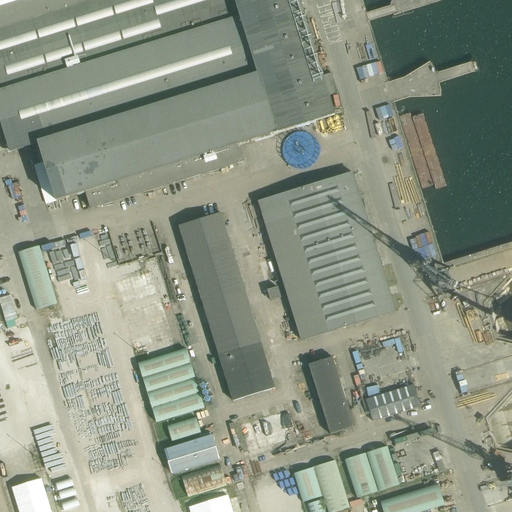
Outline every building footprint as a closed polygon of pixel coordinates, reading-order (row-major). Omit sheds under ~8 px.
[(300,0),(0,0),(0,118),(11,153),(29,148),(46,205),(86,192),(91,209),(245,162),(240,145),(336,115),(300,0)] [(396,312),(353,172),(258,202),(301,341),(396,312)] [(233,401),(276,388),(221,213),(179,226),(233,401)] [(40,248),(19,254),(37,311),(58,305),(40,248)] [(152,272),(116,283),(123,306),(159,295),(152,272)] [(271,301),(282,298),(278,287),(267,290),(271,301)] [(152,333),(152,334),(132,339),(135,351),(168,342),(165,330),(152,333)] [(187,349),(139,364),(157,424),(206,409),(187,349)] [(309,365),(330,434),(355,427),(333,357),(309,365)] [(414,386),(365,401),(372,423),(421,407),(414,386)] [(297,437),(289,410),(240,424),(249,452),(297,437)] [(172,443),(201,434),(197,419),(168,428),(172,443)] [(201,440),(165,450),(173,475),(220,461),(211,433),(200,436),(201,440)] [(387,447),(366,454),(379,493),(400,487),(387,447)] [(445,471),(439,453),(428,457),(433,475),(445,471)] [(366,454),(345,460),(357,499),(378,493),(366,454)] [(335,461),(314,467),(328,511),(337,511),(350,508),(335,461)] [(221,465),(181,476),(188,498),(227,486),(221,465)] [(312,470),(293,476),(302,504),(321,498),(312,470)] [(438,485),(381,502),(384,511),(422,511),(444,505),(438,485)] [(324,511),(321,500),(308,505),(309,511),(324,511)]
